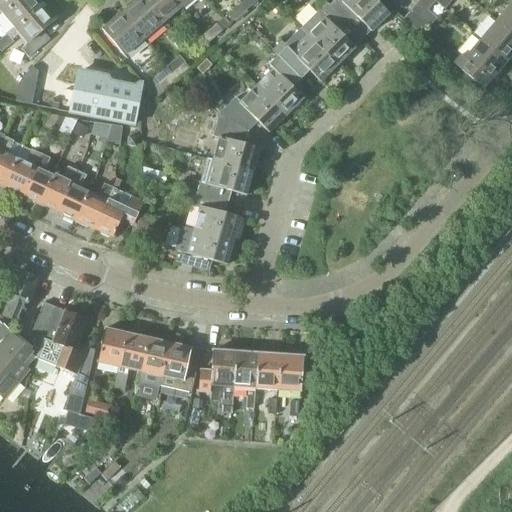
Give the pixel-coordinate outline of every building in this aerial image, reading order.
[(39,0),(15,0),(0,13),(0,14),(12,29),(42,4),(39,0)] [(0,0),(0,13),(15,0),(0,0)] [(140,0),(136,0),(120,14),(142,40),(161,24),(140,0)] [(172,0),(140,0),(161,24),(179,8),(172,0)] [(189,0),(172,0),(179,8),(189,0)] [(246,10),(258,0),(243,0),(240,3),(246,10)] [(333,0),(327,6),(347,26),(356,18),(370,32),(388,14),(373,0),(342,0),(341,1),(339,0),(333,0)] [(434,2),(431,0),(418,0),(402,19),(419,33),(425,26),(427,29),(436,18),(427,11),(434,2)] [(431,0),(434,2),(443,10),(451,0),(431,0)] [(234,21),(246,10),(240,3),(227,14),(234,21)] [(511,4),(511,3),(495,22),(511,36),(511,4)] [(12,29),(6,35),(11,41),(17,35),(26,45),(41,32),(56,20),(42,4),(12,29)] [(347,26),(327,6),(302,31),(336,65),(353,48),(340,34),(347,26)] [(142,40),(120,14),(101,30),(123,56),(142,40)] [(511,54),(511,36),(495,22),(479,40),(505,62),(511,54)] [(209,42),(221,31),(216,24),(203,35),(209,42)] [(336,65),(302,31),(299,29),(283,44),(280,41),(271,51),(276,56),(297,76),(305,69),(318,83),(336,65)] [(26,45),(20,50),(27,59),(49,41),(41,32),(26,45)] [(6,35),(0,39),(0,52),(12,42),(11,41),(6,35)] [(196,53),(209,42),(203,35),(190,46),(196,53)] [(505,62),(479,40),(463,59),(487,80),(489,81),(505,62)] [(171,73),(184,63),(178,56),(166,67),(171,73)] [(272,70),(255,86),(285,116),(302,99),(288,85),(297,76),(276,56),(267,65),(272,70)] [(487,80),(463,59),(459,56),(452,65),(481,88),(487,80)] [(19,83),(15,100),(34,104),(39,74),(31,67),(19,83)] [(159,84),(171,73),(166,67),(153,78),(159,84)] [(79,72),(72,114),(132,125),(139,88),(105,81),(106,77),(79,72)] [(285,116),(255,86),(239,103),(234,98),(218,114),(243,129),(253,119),(267,133),(285,116)] [(152,110),(154,100),(142,98),(141,108),(152,110)] [(243,129),(218,114),(211,137),(218,138),(211,160),(252,171),(258,148),(239,143),(243,129)] [(49,135),(57,117),(49,115),(41,131),(49,135)] [(66,118),(57,117),(49,135),(57,139),(66,118)] [(94,124),(90,136),(106,141),(110,127),(94,124)] [(76,125),(73,132),(84,137),(87,130),(76,125)] [(4,137),(0,145),(0,186),(2,188),(21,146),(12,142),(13,142),(4,137)] [(134,147),(136,139),(127,138),(126,146),(134,147)] [(40,154),(21,146),(2,188),(20,196),(40,154)] [(49,159),(40,154),(20,196),(38,205),(53,174),(44,170),(49,159)] [(252,171),(211,160),(205,158),(196,193),(223,200),(226,190),(245,196),(252,171)] [(62,178),(53,174),(38,205),(56,213),(76,171),(67,167),(62,178)] [(76,171),(56,213),(75,222),(89,191),(80,187),(85,176),(76,171)] [(131,197),(122,193),(115,190),(119,180),(115,179),(111,188),(91,230),(106,237),(109,236),(112,237),(121,219),(132,224),(143,203),(131,197)] [(89,191),(75,222),(91,230),(111,188),(103,184),(98,195),(89,191)] [(223,200),(196,193),(192,206),(198,208),(192,229),(233,240),(239,218),(220,212),(223,200)] [(140,247),(147,222),(153,224),(155,218),(143,214),(134,246),(140,247)] [(233,240),(192,229),(189,241),(183,239),(175,269),(189,273),(191,267),(204,271),(207,260),(226,265),(233,240)] [(0,340),(17,322),(19,322),(36,278),(18,271),(1,315),(0,315),(0,340)] [(44,336),(55,308),(43,303),(32,331),(44,336)] [(82,361),(86,348),(75,345),(85,320),(55,308),(44,336),(40,345),(49,349),(52,343),(63,348),(56,368),(75,375),(64,405),(79,411),(91,363),(82,361)] [(118,368),(126,334),(104,329),(96,363),(118,368)] [(0,340),(0,396),(2,399),(17,381),(14,378),(24,367),(20,364),(31,352),(9,333),(0,340)] [(126,334),(118,368),(113,389),(122,391),(127,371),(139,373),(147,339),(126,334)] [(147,339),(139,373),(137,383),(158,388),(161,378),(168,344),(147,339)] [(168,344),(161,378),(175,381),(173,389),(190,393),(200,353),(190,350),(190,349),(168,344)] [(232,388),(236,352),(212,351),(211,371),(200,370),(198,391),(208,392),(209,387),(222,387),(220,413),(230,414),(232,388)] [(257,354),(236,352),(232,388),(244,389),(244,391),(246,399),(245,419),(252,419),(254,389),(257,354)] [(279,356),(257,354),(254,389),(276,391),(279,356)] [(279,356),(276,391),(300,392),(303,357),(279,356)] [(274,415),(275,400),(268,399),(267,415),(274,415)] [(296,417),(297,402),(289,401),(288,416),(296,417)] [(106,418),(109,407),(91,402),(88,414),(106,418)] [(193,410),(189,424),(198,426),(201,412),(193,410)] [(83,417),(79,431),(87,433),(98,421),(83,417)] [(144,456),(150,463),(157,457),(151,450),(144,456)] [(109,468),(100,476),(105,482),(115,473),(109,468)] [(95,469),(89,475),(94,481),(100,474),(95,469)] [(91,504),(107,487),(97,479),(81,496),(91,504)] [(143,480),(140,484),(147,491),(150,488),(143,480)]
